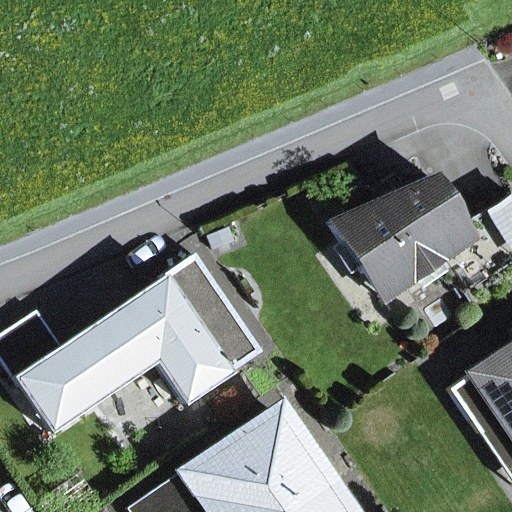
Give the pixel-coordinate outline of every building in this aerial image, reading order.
[(470,239),(461,225),(428,177),(401,189),(391,174),(368,190),(376,201),(325,224),(378,301),(443,257),(470,239)] [(470,239),(443,257),(467,294),(511,263),(511,197),(509,193),(461,225),(470,239)] [(191,255),(56,346),(9,378),(46,433),(151,363),(180,406),(258,353),(191,255)] [(0,334),(0,364),(9,378),(56,346),(33,312),(0,334)] [(511,344),(445,390),(476,434),(498,419),(511,439),(511,344)] [(339,511),(270,410),(125,509),(126,511),(339,511)] [(511,488),(511,487),(511,439),(498,419),(476,434),(511,488)]
